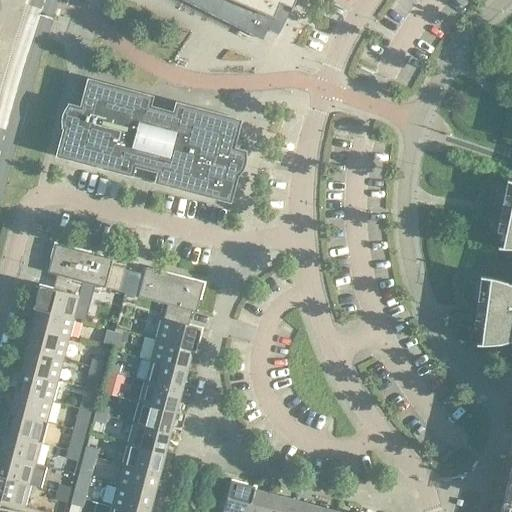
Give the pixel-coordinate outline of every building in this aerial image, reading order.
[(178,0),(261,42),(267,31),(278,37),(295,0),(178,0)] [(86,78),(83,93),(81,98),(81,96),(80,95),(80,94),(79,93),(78,93),(76,93),(75,93),(74,94),(73,95),(73,96),(73,97),(73,99),(74,100),(75,101),(76,101),(75,105),(67,103),(67,104),(65,107),(64,108),(63,111),(62,114),(61,115),(61,118),(61,121),(61,124),(61,127),(61,128),(62,128),(55,157),(132,177),(134,167),(156,173),(153,183),(230,203),(238,175),(239,176),(240,174),(241,172),(242,170),(243,168),(244,166),(245,164),(245,161),(246,159),(246,156),(246,155),(245,152),(246,151),(238,149),(239,144),(241,145),(242,144),(243,144),(244,143),(244,142),(244,140),(244,139),(243,138),(242,137),(241,136),(240,136),(239,136),(238,137),(237,138),(236,139),(241,119),(175,102),(171,115),(150,110),(153,96),(86,78)] [(511,511),(511,178),(506,177),(506,179),(511,180),(511,200),(511,202),(503,200),(499,220),(507,222),(502,244),(497,244),(497,245),(504,246),(509,246),(511,246),(511,285),(505,283),(501,281),(493,279),(486,278),(479,276),(479,278),(483,278),(489,280),(486,301),(477,300),(475,320),(483,321),(480,344),(475,343),(475,345),(481,345),(486,345),(491,345),(497,344),(502,343),(507,342),(511,340),(511,460),(507,482),(502,501),(499,511),(511,511)] [(56,275),(81,282),(118,292),(124,269),(125,267),(111,264),(112,259),(54,243),(46,273),(56,275)] [(203,283),(145,268),(144,274),(137,297),(166,305),(191,311),(195,312),(203,283)] [(144,274),(124,269),(118,292),(137,297),(144,274)] [(81,282),(56,275),(52,289),(39,286),(33,309),(37,310),(37,308),(73,318),(78,296),(77,296),(81,282)] [(191,311),(166,305),(163,318),(161,318),(156,340),(191,349),(191,351),(195,351),(201,328),(188,325),(191,311)] [(37,308),(37,310),(31,329),(67,339),(73,318),(37,308)] [(67,339),(31,329),(26,350),(62,360),(67,339)] [(102,342),(108,344),(110,344),(113,333),(106,330),(102,342)] [(121,335),(113,333),(110,344),(118,346),(121,335)] [(139,358),(140,358),(186,370),(191,351),(191,349),(156,340),(144,337),(139,358)] [(62,360),(26,350),(20,371),(56,380),(62,360)] [(186,370),(140,358),(135,379),(145,382),(180,391),(186,370)] [(91,359),(89,367),(101,370),(103,362),(91,359)] [(120,367),(108,363),(106,371),(118,374),(120,367)] [(101,370),(89,367),(87,375),(99,378),(101,370)] [(56,380),(20,371),(15,392),(51,401),(56,380)] [(118,374),(106,371),(104,379),(115,382),(118,374)] [(180,391),(145,382),(139,403),(175,412),(180,391)] [(51,401),(15,392),(9,413),(45,422),(51,401)] [(80,401),(78,409),(90,412),(92,404),(80,401)] [(175,412),(139,403),(134,423),(169,433),(175,412)] [(109,408),(97,405),(95,413),(106,416),(109,408)] [(90,412),(78,409),(76,416),(88,420),(90,412)] [(45,422),(9,413),(4,434),(40,443),(45,422)] [(106,416),(95,413),(92,421),(104,424),(106,416)] [(169,433),(134,423),(128,444),(164,454),(169,433)] [(40,443),(4,434),(0,448),(0,454),(34,464),(40,443)] [(69,442),(67,450),(79,453),(81,446),(69,442)] [(164,454),(128,444),(122,465),(158,475),(164,454)] [(98,450),(86,447),(83,455),(95,458),(98,450)] [(79,453),(67,450),(65,458),(77,461),(79,453)] [(0,454),(0,477),(28,485),(34,464),(0,454)] [(95,458),(83,455),(81,462),(93,466),(95,458)] [(158,475),(122,465),(117,486),(153,495),(158,475)] [(0,500),(23,506),(28,485),(0,477),(0,500)] [(231,481),(231,484),(223,511),(246,511),(252,490),(254,490),(254,487),(231,481)] [(58,484),(56,492),(68,495),(70,487),(58,484)] [(148,511),(153,495),(117,486),(111,507),(131,511),(148,511)] [(86,492),(74,488),(72,496),(84,500),(86,492)] [(252,490),(246,511),(268,511),(273,496),(254,490),(252,490)] [(68,495),(56,492),(54,500),(66,503),(68,495)] [(84,500),(72,496),(70,504),(82,507),(84,500)] [(291,511),(294,501),(273,496),(268,511),(291,511)] [(313,511),(315,507),(294,501),(291,511),(313,511)]
